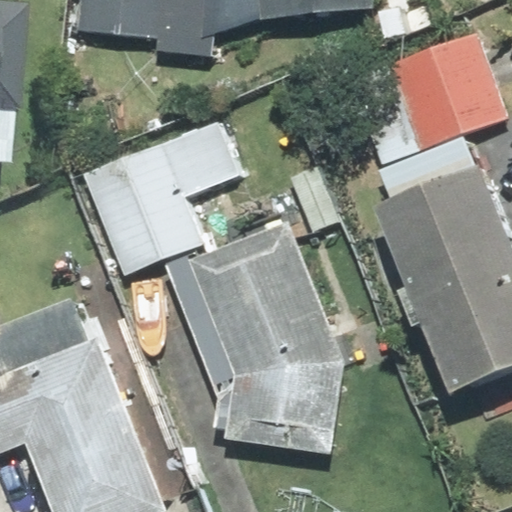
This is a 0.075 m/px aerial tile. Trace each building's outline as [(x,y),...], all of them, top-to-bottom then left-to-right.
[(0,0),(0,157),(20,159),(30,0),(0,0)] [(234,0),(94,0),(93,34),(182,38),(181,52),(232,54),(234,0)] [(396,0),(284,0),(287,23),(398,12),(396,0)] [(511,172),(502,176),(486,136),(511,125),(511,75),(486,12),(414,41),(423,63),(363,87),(398,172),(489,392),(511,382),(511,172)] [(260,178),(235,114),(96,168),(138,278),(219,246),(201,201),(260,178)] [(351,226),(330,162),(304,170),(325,235),(351,226)] [(364,357),(310,218),(190,269),(241,389),(237,437),(355,449),(364,357)] [(193,511),(121,333),(107,338),(93,303),(0,340),(0,344),(13,376),(0,381),(0,458),(46,440),(75,511),(193,511)]
